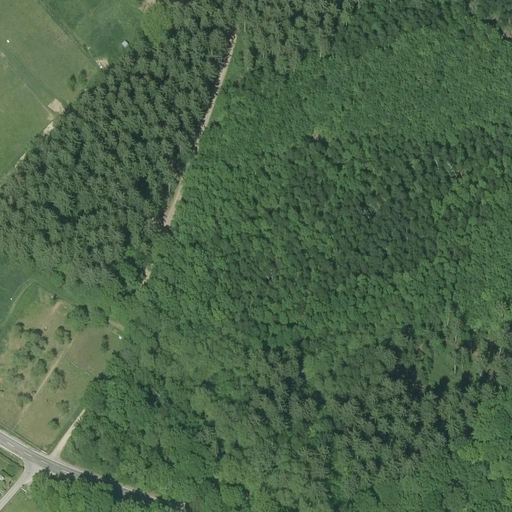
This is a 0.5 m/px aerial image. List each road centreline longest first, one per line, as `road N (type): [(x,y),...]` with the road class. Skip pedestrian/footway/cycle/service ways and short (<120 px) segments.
road 1 (track): [(47,467),(128,341),(227,70),(236,0)]
road 2 (secondary): [(175,511),(47,467),(0,440)]
road 3 (track): [(182,511),(193,501),(243,495),(307,511)]
